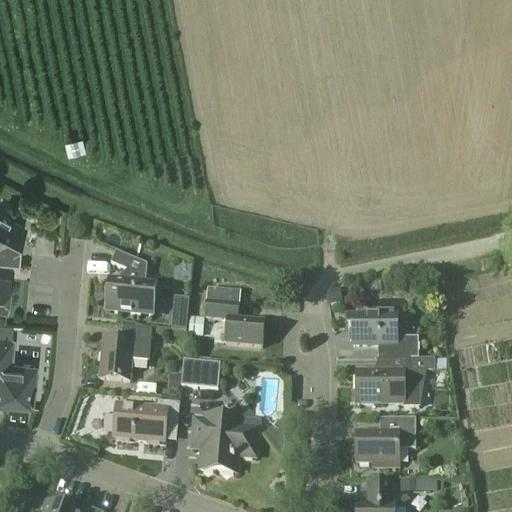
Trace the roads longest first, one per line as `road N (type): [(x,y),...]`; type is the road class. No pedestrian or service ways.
road 1 (residential): [(316,511),(318,316)]
road 2 (residential): [(38,452),(73,369),(74,270)]
road 3 (residential): [(203,511),(38,452)]
